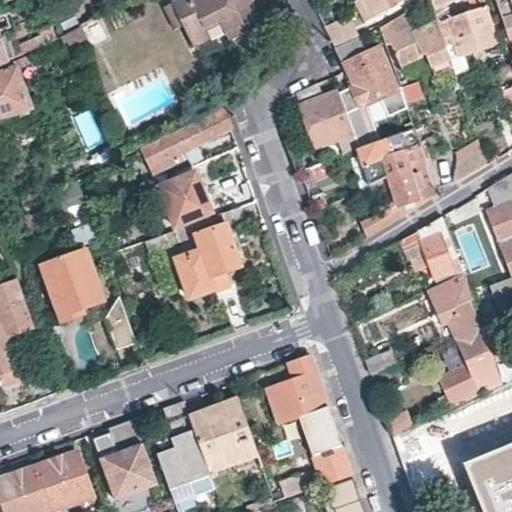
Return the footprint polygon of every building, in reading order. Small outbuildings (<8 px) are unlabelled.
[(174,0),(171,2),(182,25),(187,37),(205,29),(221,21),(230,40),(262,24),(250,0),(174,0)] [(353,0),(350,2),(360,19),(397,0),(353,0)] [(428,0),(432,10),(448,0),(428,0)] [(511,0),(490,0),(504,40),(511,37),(511,0)] [(172,29),(182,25),(171,2),(161,7),(172,29)] [(496,43),(483,4),(444,18),(457,57),(496,43)] [(378,24),(384,42),(392,39),(400,61),(425,53),(433,75),(453,69),(437,22),(416,29),(408,8),(378,24)] [(359,31),(348,13),(324,26),(328,35),(333,45),(359,31)] [(90,22),(89,19),(77,24),(79,28),(90,22)] [(79,28),(77,24),(61,32),(69,50),(85,42),(79,28)] [(266,33),(262,24),(230,40),(235,49),(266,33)] [(209,38),(205,29),(187,37),(192,46),(209,38)] [(52,39),(52,31),(13,47),(16,55),(52,39)] [(335,48),(345,69),(354,85),(351,87),(360,106),(398,87),(379,44),(365,50),(357,36),(335,48)] [(0,118),(30,108),(15,69),(22,67),(18,58),(0,66),(0,118)] [(417,80),(399,87),(404,103),(423,96),(417,80)] [(316,82),(295,92),(315,147),(336,139),(342,154),(345,152),(354,149),(358,147),(355,140),(352,132),(336,91),(321,97),(316,82)] [(511,117),(511,85),(503,89),(511,117)] [(223,109),(144,149),(157,173),(182,161),(179,153),(229,127),(223,109)] [(414,125),(358,147),(354,149),(360,167),(362,167),(371,188),(375,186),(389,180),(427,163),(414,125)] [(487,165),(482,149),(453,165),(451,186),(461,180),(487,165)] [(367,237),(438,194),(427,163),(389,180),(375,186),(382,206),(361,220),(367,237)] [(194,173),(157,187),(174,228),(211,213),(194,173)] [(511,204),(511,201),(486,211),(511,279),(511,204)] [(245,221),(240,206),(228,210),(223,213),(227,227),(245,221)] [(223,213),(142,241),(147,252),(195,237),(200,250),(175,259),(188,297),(230,283),(226,271),(240,266),(227,227),(223,213)] [(432,280),(461,269),(442,217),(419,230),(423,239),(418,241),(432,280)] [(475,223),(455,229),(469,273),(488,267),(475,223)] [(116,351),(136,344),(119,298),(104,303),(87,251),(40,267),(61,322),(82,314),(85,322),(104,316),(116,351)] [(479,318),(463,275),(462,273),(431,287),(427,289),(443,326),(448,324),(455,341),(457,340),(459,339),(483,329),(479,318)] [(35,327),(17,279),(0,285),(0,375),(7,373),(11,382),(28,376),(12,335),(35,327)] [(511,329),(505,313),(481,322),(495,361),(511,354),(511,329)] [(495,361),(483,329),(459,339),(457,340),(467,362),(437,375),(452,407),(504,383),(495,361)] [(366,361),(371,376),(397,365),(392,352),(366,361)] [(309,356),(288,363),(293,380),(268,389),(280,422),(299,415),(324,484),(351,474),(331,418),(309,356)] [(211,476),(259,459),(237,397),(189,413),(193,423),(211,476)] [(189,413),(185,400),(164,408),(175,437),(172,438),(175,447),(158,453),(177,509),(218,495),(211,476),(193,423),(189,413)] [(385,415),(389,426),(391,433),(412,423),(407,407),(385,415)] [(139,426),(95,440),(113,501),(158,487),(139,426)] [(511,511),(511,442),(463,461),(483,511),(511,511)] [(78,452),(37,467),(52,509),(94,495),(78,452)] [(43,511),(52,509),(37,467),(0,479),(0,492),(6,511),(43,511)] [(312,485),(306,468),(278,478),(284,495),(312,485)] [(352,478),(296,499),(300,511),(306,511),(358,494),(352,478)] [(292,511),(289,501),(276,506),(278,511),(292,511)]
